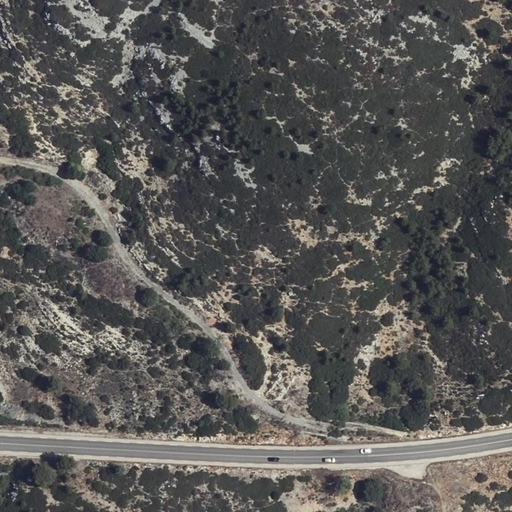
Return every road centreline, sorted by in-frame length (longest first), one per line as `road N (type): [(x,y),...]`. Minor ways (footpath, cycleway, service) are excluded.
road 1 (track): [(421,454),(275,413),(250,398),(202,328),(114,252),(93,201),(70,181),(0,158)]
road 2 (primary): [(511,441),(312,459),(0,445)]
